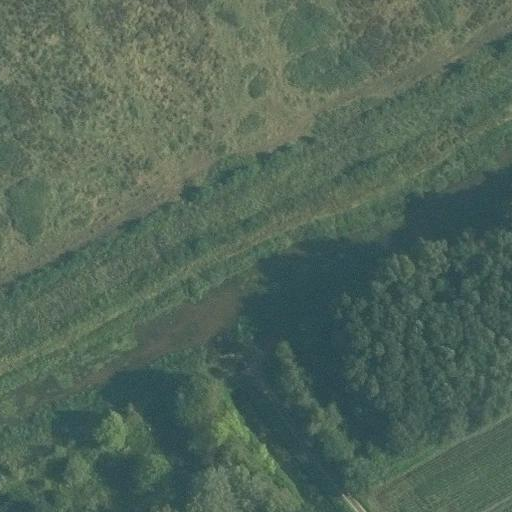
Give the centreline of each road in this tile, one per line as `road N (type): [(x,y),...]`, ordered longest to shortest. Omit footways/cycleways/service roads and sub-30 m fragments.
road 1 (track): [(0,377),(511,120)]
road 2 (track): [(356,511),(252,374),(220,384),(217,400),(290,511)]
road 3 (track): [(0,477),(202,381),(220,384)]
